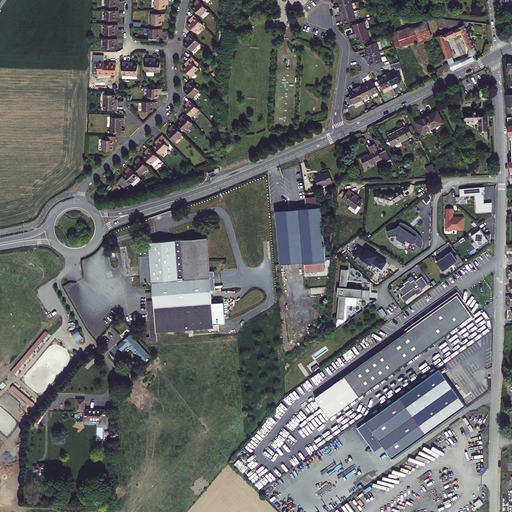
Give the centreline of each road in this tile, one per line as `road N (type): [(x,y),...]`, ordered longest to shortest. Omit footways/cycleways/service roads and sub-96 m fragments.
road 1 (residential): [(499,263),(493,511)]
road 2 (unknown): [(500,251),(495,264),(317,395)]
road 3 (secondary): [(151,207),(338,134)]
road 4 (residential): [(79,204),(85,186),(172,98),(172,48)]
road 5 (secondary): [(338,134),(496,55)]
road 6 (residential): [(502,179),(355,183)]
road 7 (residential): [(338,134),(346,50),(318,11),(326,0)]
road 8 (residential): [(496,55),(502,179)]
